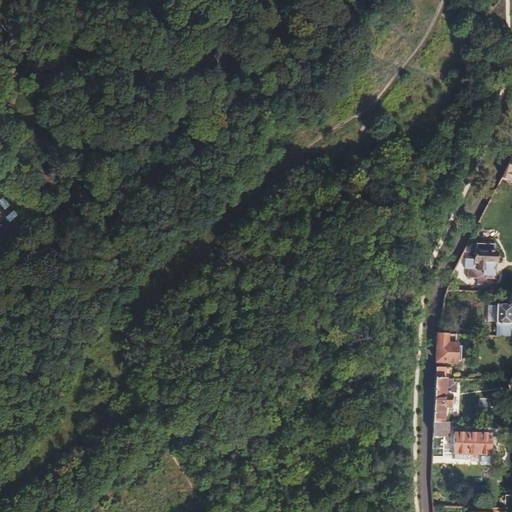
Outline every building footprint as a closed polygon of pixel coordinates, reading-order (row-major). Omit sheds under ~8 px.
[(256,0),(276,16),(288,2),(284,0),(256,0)] [(75,47),(111,74),(123,58),(87,31),(75,47)] [(119,79),(156,95),(164,77),(128,60),(119,79)] [(511,181),(511,160),(509,160),(504,171),(501,178),(511,181)] [(477,243),(476,250),(494,251),(494,243),(477,243)] [(494,251),(476,250),(475,250),(474,261),(468,261),(467,277),(477,277),(477,283),(486,284),(486,278),(494,278),(495,263),(496,262),(496,251),(494,251)] [(511,305),(496,304),(495,336),(511,336),(511,328),(511,310),(511,305)] [(455,334),(438,333),(436,340),(436,357),(443,357),(444,358),(456,359),(457,340),(455,340),(455,334)] [(446,377),(453,377),(453,374),(450,374),(450,369),(448,369),(448,366),(435,365),(435,376),(446,377)] [(445,394),(446,377),(435,376),(433,421),(446,421),(446,418),(443,418),(444,405),(450,405),(451,394),(445,394)] [(447,436),(448,421),(446,421),(433,421),(431,446),(443,447),(443,436),(447,436)] [(452,458),(465,459),(466,454),(488,455),(489,435),(480,435),(480,431),(467,431),(467,434),(454,434),(452,458)]
